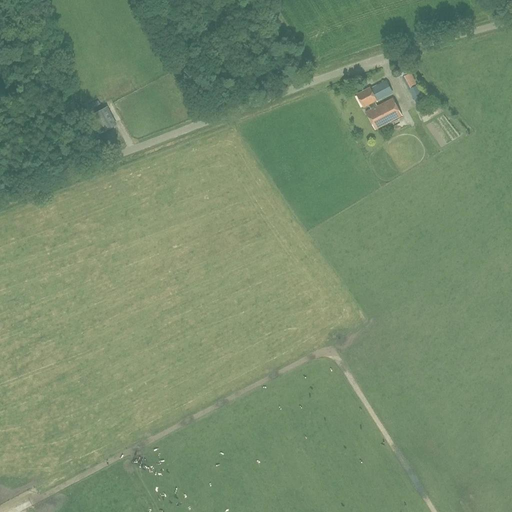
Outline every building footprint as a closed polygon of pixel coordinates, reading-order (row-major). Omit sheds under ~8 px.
[(399,71),(402,77),(412,72),(409,66),(399,71)] [(402,77),(409,90),(417,86),(411,73),(402,77)] [(369,105),(369,106),(375,103),(375,102),(392,93),(386,81),(371,89),(370,87),(357,94),(364,107),(369,105)] [(409,90),(416,104),(425,100),(417,86),(409,90)] [(377,106),(375,103),(369,106),(371,109),(366,112),(375,130),(402,116),(393,98),(377,106)] [(418,107),(424,117),(432,113),(426,102),(418,107)] [(114,125),(105,107),(88,117),(97,134),(114,125)] [(187,119),(155,129),(158,139),(190,128),(187,119)]
